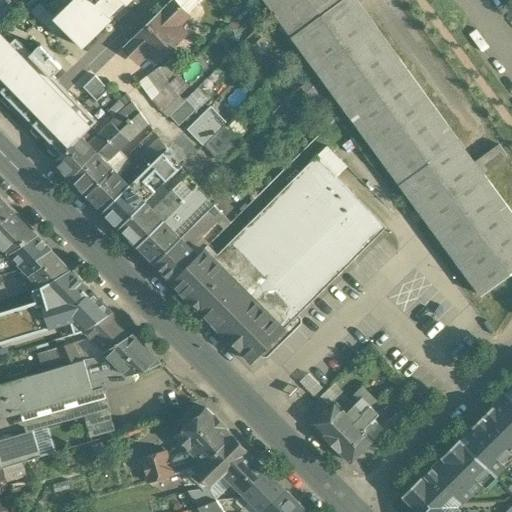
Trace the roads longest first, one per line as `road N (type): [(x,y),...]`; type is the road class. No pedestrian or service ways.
road 1 (residential): [(0,151),(354,509)]
road 2 (residential): [(511,354),(354,509)]
road 3 (unknown): [(7,158),(122,65)]
